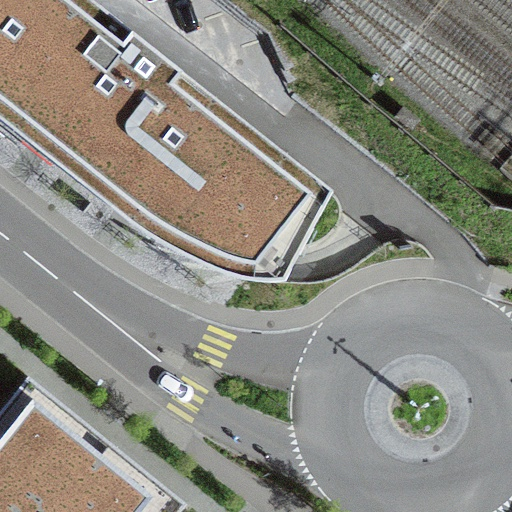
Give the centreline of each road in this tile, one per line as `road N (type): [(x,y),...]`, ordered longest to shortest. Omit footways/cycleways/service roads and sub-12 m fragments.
road 1 (primary): [(0,235),(96,313),(207,384),(249,402),(329,412)]
road 2 (primary): [(509,386),(485,343),(442,320),(414,317),(387,323),(344,358),(329,412)]
road 3 (primary): [(329,412),(334,438),(364,481),(413,500),(440,498)]
